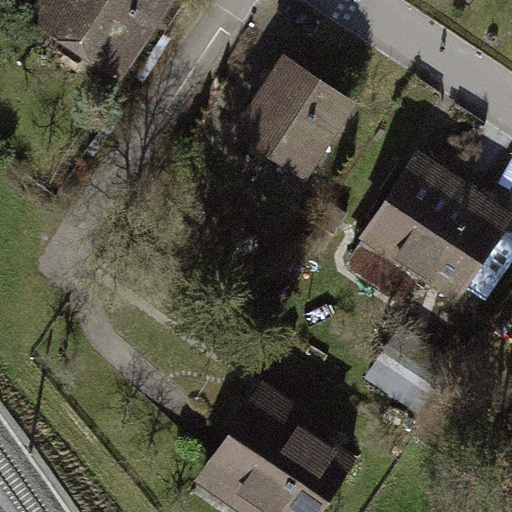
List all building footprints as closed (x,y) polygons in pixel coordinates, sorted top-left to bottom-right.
[(148,0),(43,0),(38,8),(111,56),(148,0)] [(338,101),(278,61),(238,121),(298,161),(338,101)] [(511,223),(511,202),(430,150),(377,231),(469,290),(511,223)] [(265,234),(290,250),(309,221),(284,205),(265,234)] [(407,395),(425,407),(446,374),(428,363),(407,395)] [(335,511),(373,453),(272,388),(217,473),(276,511),(335,511)]
